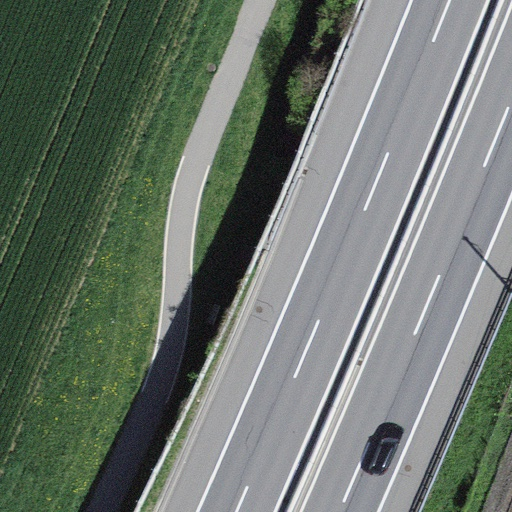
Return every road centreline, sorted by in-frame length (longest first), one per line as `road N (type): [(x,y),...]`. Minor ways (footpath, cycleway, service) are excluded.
road 1 (motorway): [(448,0),(236,511)]
road 2 (motorway): [(339,511),(511,97)]
